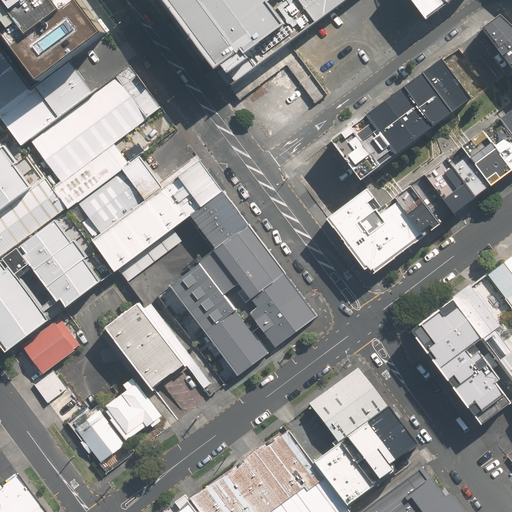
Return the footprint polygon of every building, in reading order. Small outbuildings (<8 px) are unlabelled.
[(83,0),(0,0),(0,46),(31,89),(108,33),(83,0)] [(165,0),(190,32),(222,72),(233,85),(346,0),(411,0),(426,18),(451,0),(165,0)] [(480,32),(511,69),(511,27),(500,17),(480,32)] [(32,91),(0,50),(0,112),(0,113),(32,91)] [(425,73),(453,113),(474,98),(445,58),(425,73)] [(32,91),(0,113),(21,143),(90,92),(69,63),(32,91)] [(161,106),(129,66),(35,139),(65,179),(116,141),(161,106)] [(368,114),(397,154),(453,113),(425,73),(368,114)] [(397,154),(368,114),(352,126),(382,165),(397,154)] [(511,167),(511,165),(511,135),(500,120),(485,132),(511,167)] [(334,139),(363,179),(382,165),(352,126),(334,139)] [(0,209),(33,186),(0,140),(0,209)] [(55,186),(70,205),(131,160),(116,141),(65,179),(55,186)] [(446,156),(475,195),(489,184),(461,145),(446,156)] [(70,205),(95,237),(166,183),(142,152),(131,160),(70,205)] [(166,183),(95,237),(117,269),(190,215),(227,187),(203,156),(166,183)] [(0,253),(1,255),(70,205),(55,186),(48,175),(33,186),(0,209),(0,253)] [(413,185),(440,221),(452,212),(425,176),(413,185)] [(320,311),(227,187),(190,215),(214,247),(238,280),(256,303),(248,309),(275,345),(320,311)] [(332,217),(373,272),(425,234),(399,198),(382,211),(367,191),(332,217)] [(59,216),(22,244),(69,307),(106,279),(59,216)] [(237,373),(270,348),(227,291),(238,280),(214,247),(170,284),(237,373)] [(511,253),(487,272),(511,305),(511,253)] [(5,257),(0,260),(0,328),(14,348),(52,320),(5,257)] [(511,305),(487,272),(414,330),(482,423),(511,400),(511,305)] [(146,297),(108,325),(154,386),(191,358),(146,297)] [(60,316),(25,342),(46,369),(81,343),(60,316)] [(57,367),(38,381),(51,399),(70,385),(57,367)] [(389,407),(360,369),(311,406),(340,444),(347,439),(367,423),(389,407)] [(112,406),(109,408),(114,415),(113,416),(128,437),(152,420),(154,423),(165,415),(135,374),(125,382),(129,387),(108,402),(112,406)] [(129,441),(102,406),(92,413),(87,407),(72,419),(104,460),(129,441)] [(389,407),(367,423),(395,459),(416,444),(389,407)] [(395,459),(367,423),(347,439),(379,481),(392,471),(388,465),(395,459)] [(314,464),(288,431),(189,500),(198,511),(349,511),(346,506),(314,464)] [(340,444),(314,464),(346,506),(379,481),(347,439),(340,444)] [(464,511),(450,492),(446,496),(423,465),(358,511),(464,511)] [(45,511),(17,474),(2,486),(0,487),(0,511),(45,511)] [(198,511),(189,500),(186,498),(167,511),(198,511)]
